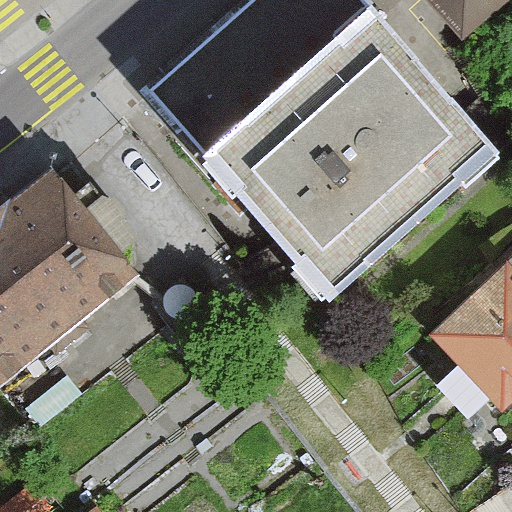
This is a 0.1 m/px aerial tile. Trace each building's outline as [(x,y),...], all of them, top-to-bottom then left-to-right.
[(368,12),(356,0),(263,0),(147,101),(201,163),(327,307),(411,234),(497,160),(368,12)] [(434,0),(464,33),(502,0),(434,0)] [(0,220),(0,384),(137,275),(119,253),(136,239),(90,182),(73,196),(56,175),(0,220)] [(511,262),(507,267),(436,336),(461,362),(438,385),(469,417),(491,396),(502,407),(511,397),(511,262)] [(53,511),(31,485),(0,509),(0,511),(53,511)]
